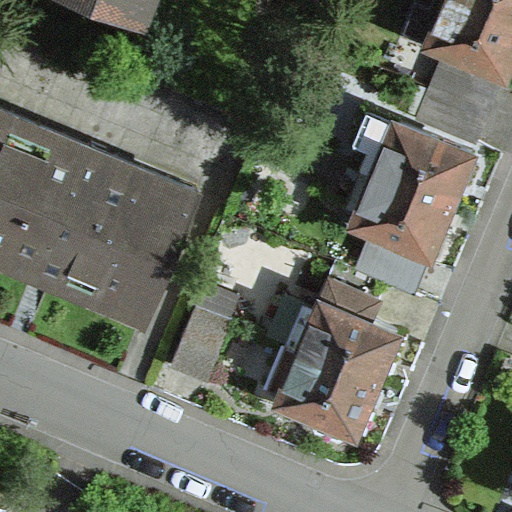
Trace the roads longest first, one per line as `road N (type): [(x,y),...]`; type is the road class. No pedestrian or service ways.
road 1 (residential): [(511,198),(384,511)]
road 2 (residential): [(0,385),(289,511)]
